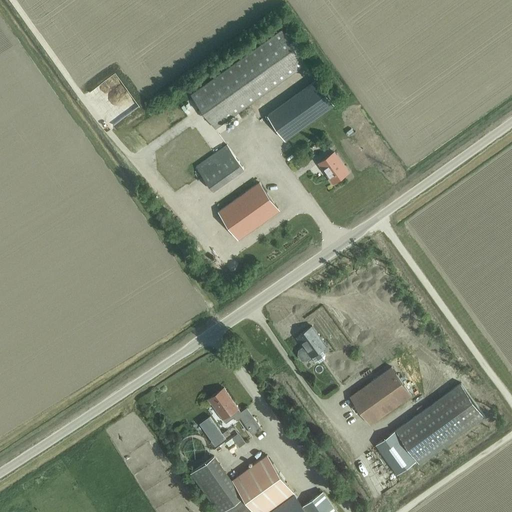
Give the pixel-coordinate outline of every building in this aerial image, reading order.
[(282,30),(191,95),(134,135),(158,168),(215,128),(305,64),(282,30)] [(334,104),(317,80),(268,114),(285,139),(334,104)] [(244,169),(227,145),(197,166),(214,190),(244,169)] [(333,183),(348,172),(334,152),(319,163),(333,183)] [(238,239),(279,210),(259,182),(218,210),(238,239)] [(216,262),(222,257),(219,252),(212,256),(216,262)] [(311,357),(326,346),(312,326),(297,337),(311,357)] [(371,424),(411,394),(391,367),(351,396),(371,424)] [(397,474),(416,460),(417,459),(419,463),(484,415),(461,382),(396,430),(376,444),(397,474)] [(209,398),(226,422),(241,412),(224,387),(209,398)] [(244,422),(252,433),(261,427),(253,415),(244,422)] [(220,511),(244,495),(233,479),(214,453),(190,471),(219,511),(220,511)] [(267,511),(295,492),(267,454),(233,479),(244,495),(257,511),(267,511)] [(338,511),(323,491),(303,505),(308,511),(338,511)] [(308,511),(303,505),(295,492),(267,511),(308,511)]
